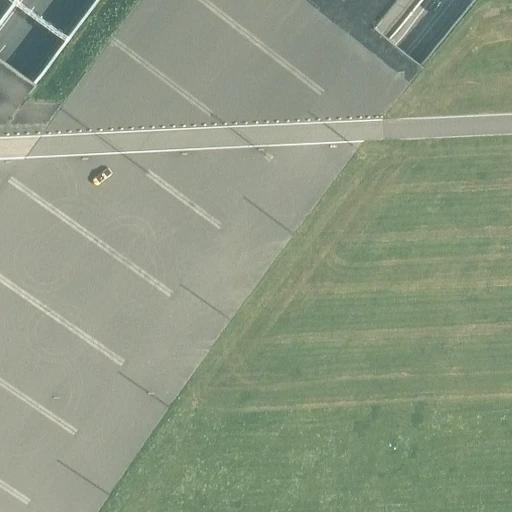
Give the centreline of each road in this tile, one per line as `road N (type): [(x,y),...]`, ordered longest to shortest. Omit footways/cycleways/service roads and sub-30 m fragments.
road 1 (tertiary): [(86,511),(182,364),(450,0)]
road 2 (tertiary): [(325,0),(131,256),(0,454)]
road 3 (motorway): [(0,382),(269,0)]
road 4 (motorway): [(0,261),(185,0)]
